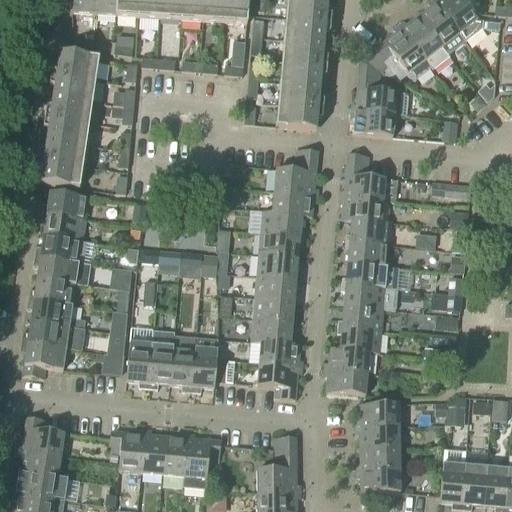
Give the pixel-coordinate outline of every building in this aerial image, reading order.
[(93,19),(94,0),(71,0),(71,18),(93,19)] [(113,20),(114,0),(94,0),(93,19),(113,20)] [(136,21),(137,0),(114,0),(113,20),(136,21)] [(158,23),(159,0),(137,0),(136,21),(158,23)] [(179,24),(180,0),(159,0),(158,23),(179,24)] [(201,25),(202,0),(180,0),(179,24),(201,25)] [(222,27),(223,0),(202,0),(201,25),(222,27)] [(223,0),(222,27),(244,28),(246,0),(223,0)] [(435,0),(430,4),(456,39),(462,46),(479,33),(498,34),(499,26),(474,25),(455,0),(441,0),(438,3),(435,0)] [(284,1),(282,23),(328,27),(329,18),(323,18),(324,5),(284,1)] [(456,39),(430,4),(425,8),(427,11),(415,20),(439,51),(456,39)] [(261,16),(262,8),(252,7),(251,16),(261,16)] [(501,20),(503,9),(493,8),(493,15),(492,19),(501,20)] [(511,10),(503,9),(501,20),(510,21),(511,10)] [(447,61),(439,51),(415,20),(403,29),(401,26),(396,30),(428,72),(429,74),(447,61)] [(327,37),(328,27),(282,23),(280,47),(320,51),(321,36),(327,37)] [(250,24),(249,33),(260,34),(261,25),(250,24)] [(428,72),(396,30),(390,34),(392,37),(389,40),(387,37),(378,44),(380,47),(372,53),(385,70),(385,71),(387,73),(382,76),(382,78),(395,85),(404,79),(407,83),(414,84),(428,72)] [(259,43),(260,34),(249,33),(249,42),(259,43)] [(258,52),(259,43),(249,42),(248,51),(258,52)] [(319,60),(320,51),(280,47),(279,66),(324,70),(325,61),(319,60)] [(121,60),(123,51),(114,50),(113,59),(121,60)] [(131,52),(123,51),(121,60),(130,62),(131,52)] [(258,61),(258,52),(248,51),(247,60),(258,61)] [(356,65),(378,76),(385,71),(385,70),(372,53),(356,65)] [(50,70),(49,80),(93,86),(96,63),(57,58),(55,71),(50,70)] [(147,73),(148,63),(140,62),(139,72),(147,73)] [(156,74),(157,64),(148,63),(147,73),(156,74)] [(164,74),(165,65),(157,64),(156,74),(164,74)] [(173,65),(165,65),(164,74),(172,75),(173,65)] [(378,76),(356,65),(354,84),(377,86),(378,76)] [(189,76),(190,67),(181,66),(180,76),(189,76)] [(323,80),(324,70),(279,66),(277,88),(316,91),(317,79),(323,80)] [(198,77),(199,67),(190,67),(189,76),(198,77)] [(206,78),(207,68),(199,67),(198,77),(206,78)] [(246,67),(245,76),(256,77),(257,68),(246,67)] [(125,68),(124,77),(134,79),(135,69),(125,68)] [(216,69),(207,68),(206,78),(215,79),(216,69)] [(232,80),(232,70),(224,70),(223,79),(232,80)] [(241,71),(232,70),(232,80),(240,81),(241,71)] [(255,86),(256,77),(245,76),(245,85),(255,86)] [(133,87),(134,79),(124,77),(124,87),(133,87)] [(90,107),(93,86),(49,80),(47,89),(52,90),(50,102),(90,107)] [(348,117),(391,120),(403,121),(405,98),(390,97),(390,87),(377,86),(354,84),(352,110),(348,109),(348,117)] [(254,95),(255,86),(245,85),(244,94),(254,95)] [(475,95),(486,108),(493,102),(494,88),(488,92),(485,87),(475,95)] [(315,103),(316,91),(277,88),(275,109),(320,113),(321,103),(315,103)] [(123,94),(122,103),(132,104),(133,95),(123,94)] [(254,104),(254,95),(244,94),(243,103),(254,104)] [(87,129),(90,107),(50,102),(49,114),(44,113),(42,122),(87,129)] [(131,113),(132,104),(122,103),(121,112),(131,113)] [(320,123),(320,113),(275,109),(273,132),(295,134),(312,135),(314,122),(320,123)] [(242,111),(242,120),(252,121),(253,112),(242,111)] [(130,121),(131,113),(121,112),(120,120),(130,121)] [(389,142),(391,120),(348,117),(347,123),(351,123),(350,139),(370,141),(389,142)] [(130,130),(130,121),(120,120),(120,129),(130,130)] [(251,130),(252,121),(242,120),(241,129),(251,130)] [(83,150),(87,129),(42,122),(41,132),(46,132),(44,144),(83,150)] [(455,127),(443,126),(441,146),(452,147),(455,127)] [(119,137),(118,146),(128,147),(129,138),(119,137)] [(80,171),(83,150),(44,144),(43,156),(38,155),(36,165),(80,171)] [(127,155),(128,147),(118,146),(118,154),(127,155)] [(127,164),(127,155),(118,154),(117,163),(127,164)] [(315,156),(293,154),(292,164),(314,167),(315,156)] [(367,161),(345,159),(344,170),(366,172),(367,161)] [(126,173),(127,164),(117,163),(116,172),(126,173)] [(291,176),(274,174),(272,195),(316,199),(316,193),(312,193),(314,167),(292,164),(291,176)] [(77,193),(80,171),(36,165),(35,174),(40,175),(38,188),(77,193)] [(366,172),(344,170),(341,196),(338,195),(337,202),(380,206),(382,184),(382,183),(365,182),(366,172)] [(115,180),(114,189),(124,190),(125,181),(115,180)] [(394,185),(382,184),(380,206),(392,207),(394,185)] [(123,199),(124,190),(114,189),(113,198),(123,199)] [(468,191),(452,189),(452,190),(448,190),(447,201),(467,203),(468,191)] [(315,207),(316,199),(272,195),(270,217),(260,216),(260,217),(309,221),(310,207),(315,207)] [(40,208),(38,218),(83,224),(87,203),(47,197),(45,209),(40,208)] [(378,226),(380,206),(337,202),(337,209),(340,209),(339,223),(388,228),(388,227),(378,226)] [(309,222),(309,221),(260,217),(258,238),(302,242),(303,236),(299,235),(300,221),(309,222)] [(465,218),(452,217),(451,232),(464,234),(465,218)] [(80,245),(83,224),(38,218),(37,228),(42,228),(40,239),(80,245)] [(386,250),(388,228),(339,223),(339,225),(349,226),(348,239),(344,238),(343,246),(386,250)] [(301,248),(302,242),(258,238),(256,259),(296,263),(298,248),(301,248)] [(462,256),(464,239),(452,238),(451,255),(462,256)] [(92,247),(80,245),(40,239),(39,251),(34,251),(32,260),(77,267),(89,269),(92,247)] [(384,272),(386,250),(343,246),(343,252),(346,252),(345,268),(384,272)] [(156,268),(158,256),(137,254),(135,266),(156,268)] [(180,258),(158,256),(156,268),(156,279),(178,280),(180,258)] [(200,259),(180,258),(178,280),(178,283),(198,284),(199,280),(200,259)] [(216,261),(201,259),(199,280),(214,281),(216,261)] [(295,278),(296,263),(256,259),(254,281),(298,285),(299,278),(295,278)] [(77,267),(32,260),(31,270),(36,271),(34,283),(74,289),(86,291),(89,269),(77,267)] [(460,277),(462,261),(450,260),(449,276),(460,277)] [(395,273),(384,272),(345,268),(344,282),(340,282),(339,289),(382,293),(393,294),(395,273)] [(107,358),(121,360),(132,274),(110,272),(108,293),(119,294),(116,317),(112,316),(107,358)] [(297,292),(298,285),(254,281),(252,302),(292,306),(293,291),(297,292)] [(459,300),(460,283),(448,282),(447,299),(459,300)] [(71,310),(74,289),(34,283),(33,294),(27,294),(26,303),(71,310)] [(382,293),(339,289),(338,295),(342,296),(341,311),(380,315),(391,316),(393,294),(382,293)] [(457,316),(459,301),(447,299),(445,315),(457,316)] [(290,320),(292,306),(252,302),(250,324),(294,328),(295,321),(290,320)] [(69,323),(71,310),(26,303),(24,313),(30,314),(28,325),(82,333),(83,325),(69,323)] [(378,336),(380,315),(341,311),(339,325),(336,325),(335,332),(378,336)] [(293,336),(294,328),(250,324),(248,346),(298,350),(298,349),(288,348),(289,335),(293,336)] [(85,333),(82,333),(28,325),(26,337),(21,337),(19,346),(64,353),(82,355),(85,333)] [(376,358),(378,336),(335,332),(335,338),(338,339),(337,353),(327,352),(327,353),(376,358)] [(216,345),(194,343),(193,353),(189,398),(199,398),(199,393),(212,394),(216,345)] [(61,376),(64,353),(19,346),(18,356),(24,357),(20,380),(42,383),(43,373),(61,376)] [(297,360),(298,350),(248,346),(258,347),(256,368),(300,372),(301,365),(296,365),(297,360)] [(146,393),(150,349),(128,347),(124,386),(137,388),(136,393),(146,393)] [(168,390),(171,351),(150,349),(146,393),(156,394),(156,389),(168,390)] [(189,398),(193,353),(171,351),(168,390),(180,391),(179,397),(189,398)] [(376,358),(327,353),(326,368),(322,367),(321,374),(365,378),(367,357),(376,358)] [(119,379),(121,360),(107,358),(103,358),(101,377),(119,379)] [(213,387),(230,388),(232,366),(215,365),(213,387)] [(300,374),(300,372),(256,368),(254,391),(272,392),(271,403),(293,405),(296,379),(299,379),(300,374)] [(363,400),(365,378),(321,374),(321,380),(325,381),(323,397),(363,400)] [(466,401),(448,400),(447,427),(465,428),(466,401)] [(491,404),(491,421),(509,420),(508,403),(491,404)] [(488,407),(472,407),(472,418),(488,419),(488,407)] [(352,425),(352,431),(396,431),(396,408),(356,409),(357,425),(352,425)] [(17,447),(16,454),(59,460),(62,438),(44,436),(46,425),(25,422),(21,448),(17,447)] [(397,453),(396,431),(352,431),(352,438),(357,438),(357,453),(397,453)] [(138,478),(142,435),(135,434),(135,438),(109,436),(108,443),(107,457),(118,458),(116,476),(138,478)] [(159,480),(163,440),(148,439),(148,435),(142,435),(138,478),(159,480)] [(181,482),(185,439),(178,438),(178,441),(163,440),(159,480),(181,482)] [(193,439),(185,439),(181,482),(180,492),(203,494),(205,470),(216,471),(218,450),(218,445),(192,443),(193,439)] [(294,442),(271,442),(271,453),(294,453),(294,442)] [(294,453),(271,453),(272,464),(294,464),(294,453)] [(397,474),(397,453),(357,453),(357,468),(353,468),(353,475),(397,474)] [(55,482),(59,460),(16,454),(15,460),(19,461),(18,465),(17,476),(55,482)] [(458,511),(463,469),(464,457),(441,455),(437,501),(436,507),(450,508),(449,511),(458,511)] [(511,511),(511,460),(506,460),(505,472),(501,511),(511,511)] [(255,474),(255,496),(299,496),(299,489),(294,489),(294,464),(272,464),(272,474),(255,474)] [(480,510),(483,471),(463,469),(458,511),(469,511),(469,509),(480,510)] [(501,511),(505,472),(483,471),(480,510),(492,511),(501,511)] [(398,497),(397,474),(353,475),(353,482),(357,482),(357,487),(354,487),(354,498),(358,498),(358,509),(380,508),(380,498),(398,497)] [(55,482),(17,476),(15,491),(11,490),(10,497),(52,503),(61,504),(64,483),(55,482)] [(299,503),(299,496),(255,496),(255,511),(294,511),(295,503),(299,503)] [(59,511),(61,504),(52,503),(10,497),(9,504),(13,504),(11,511),(59,511)] [(223,497),(211,497),(211,507),(205,507),(204,511),(215,511),(216,511),(223,511),(223,497)]
